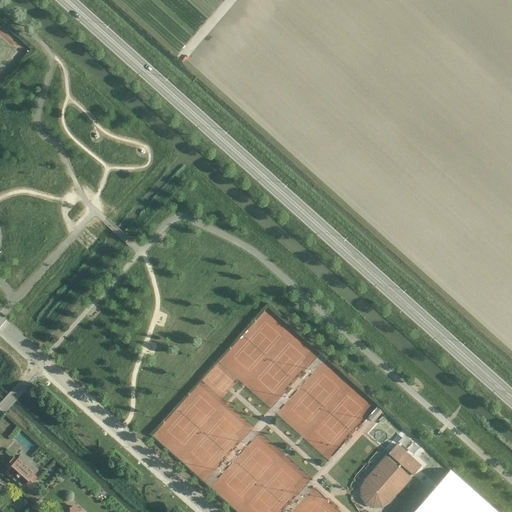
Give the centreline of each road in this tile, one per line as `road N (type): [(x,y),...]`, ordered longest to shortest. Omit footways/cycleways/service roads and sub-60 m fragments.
road 1 (secondary): [(511,400),(65,0)]
road 2 (unclassified): [(210,511),(0,321)]
